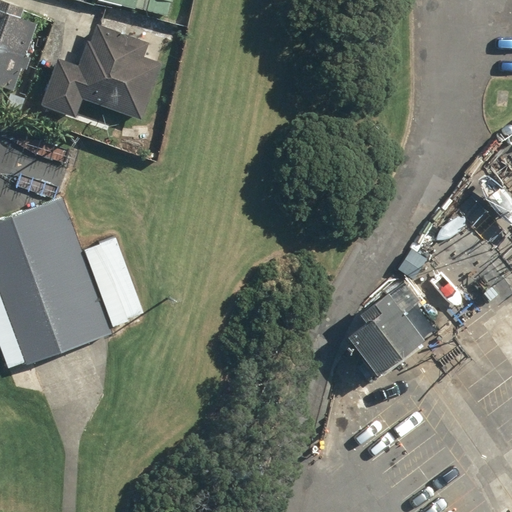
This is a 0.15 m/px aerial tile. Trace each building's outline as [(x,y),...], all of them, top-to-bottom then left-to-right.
[(0,0),(0,82),(15,88),(39,20),(23,14),(26,4),(14,0),(0,0)] [(110,0),(170,15),(173,0),(110,0)] [(84,97),(144,118),(164,61),(144,54),(150,40),(99,22),(93,39),(90,38),(81,63),(59,56),(42,103),(77,115),(84,97)] [(115,326),(65,191),(0,215),(0,282),(28,358),(115,326)] [(349,333),(379,372),(426,336),(390,289),(362,310),(368,318),(349,333)]
